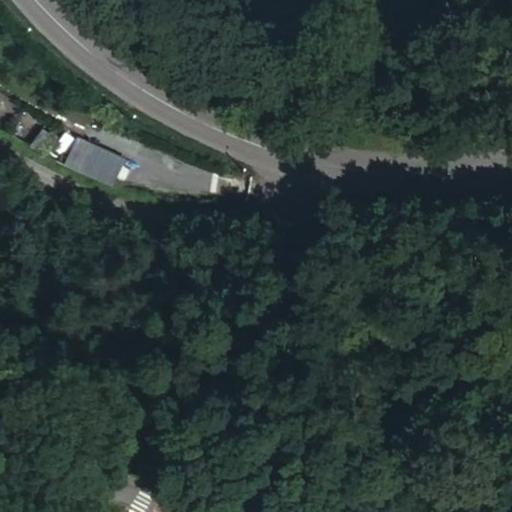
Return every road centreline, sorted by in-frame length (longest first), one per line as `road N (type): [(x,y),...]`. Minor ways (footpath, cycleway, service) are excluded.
road 1 (residential): [(408,172),(265,196),(185,220),(16,156),(0,140)]
road 2 (tertiary): [(408,172),(239,142),(148,100),(36,0)]
